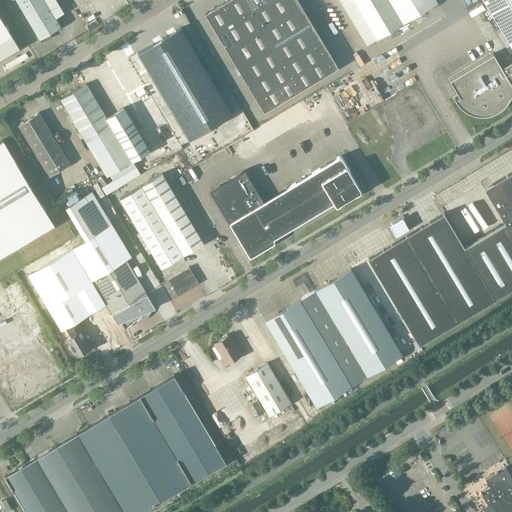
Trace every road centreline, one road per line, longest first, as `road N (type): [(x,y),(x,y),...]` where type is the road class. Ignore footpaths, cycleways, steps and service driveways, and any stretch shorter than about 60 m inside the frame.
road 1 (unclassified): [(0,437),(511,131)]
road 2 (unknown): [(324,0),(361,55),(402,44),(468,157)]
road 3 (unclassified): [(0,101),(168,0)]
road 4 (tertiary): [(274,511),(415,425)]
